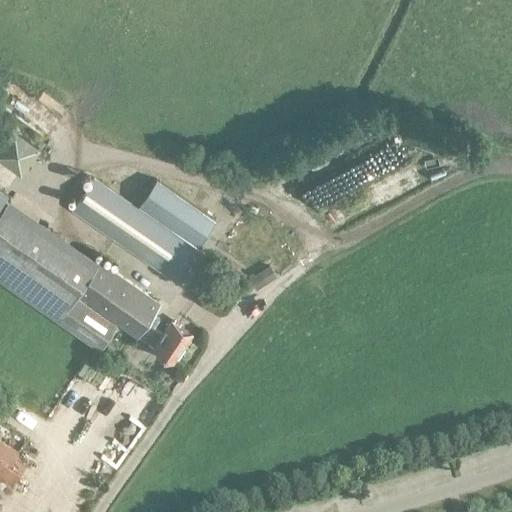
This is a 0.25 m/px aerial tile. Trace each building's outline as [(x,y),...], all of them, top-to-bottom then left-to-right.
[(34,129),(53,129),(54,107),(35,106),(34,129)] [(13,125),(0,143),(0,156),(20,172),(40,145),(13,125)] [(94,175),(72,207),(175,279),(197,246),(94,175)] [(140,202),(198,242),(216,218),(155,175),(140,202)] [(0,202),(8,192),(0,186),(0,202)] [(154,325),(159,317),(152,312),(159,301),(8,197),(0,208),(0,279),(102,347),(119,322),(137,335),(138,334),(154,345),(153,346),(173,360),(192,332),(172,319),(163,331),(154,325)] [(0,477),(12,486),(26,463),(16,455),(18,452),(0,439),(0,477)]
